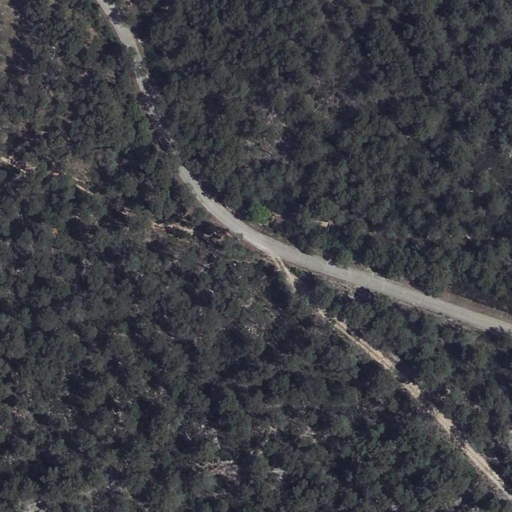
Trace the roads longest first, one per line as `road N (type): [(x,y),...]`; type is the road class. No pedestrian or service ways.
road 1 (unclassified): [(511,328),(302,255),(227,216),(189,174),(146,70),(102,0)]
road 2 (track): [(267,236),(300,282),(511,491)]
